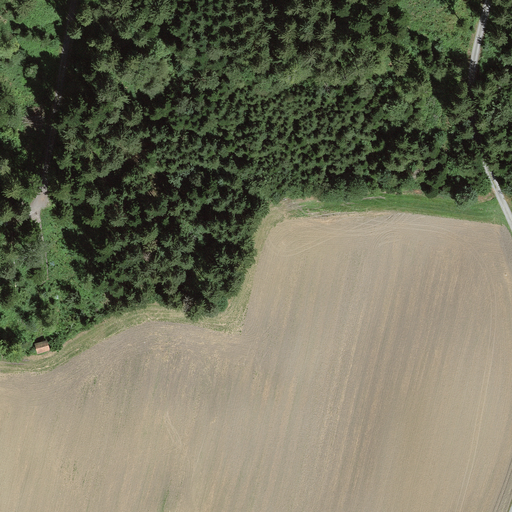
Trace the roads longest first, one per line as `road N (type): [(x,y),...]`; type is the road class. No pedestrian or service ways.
road 1 (track): [(511,222),(484,163),(469,98),(487,0)]
road 2 (track): [(71,0),(36,201)]
